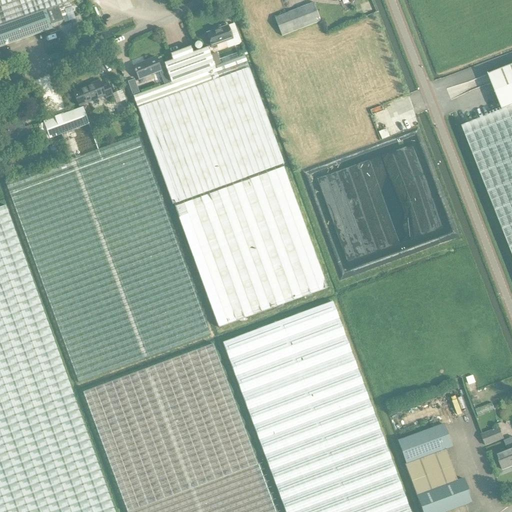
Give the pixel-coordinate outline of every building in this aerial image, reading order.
[(0,0),(0,46),(62,25),(62,24),(68,22),(65,13),(71,11),(69,3),(62,5),(74,0),(0,0)] [(314,3),(275,18),(282,37),(322,21),(314,3)] [(227,26),(206,34),(211,47),(225,42),(227,49),(241,44),(233,24),(227,26)] [(172,61),(164,64),(170,82),(214,66),(210,55),(208,48),(195,53),(193,47),(170,55),(172,61)] [(210,55),(214,66),(214,67),(220,64),(216,53),(210,55)] [(220,64),(214,67),(214,66),(170,82),(170,83),(132,96),(172,205),(173,205),(218,328),(327,288),(282,165),(283,165),(244,56),(220,64)] [(155,58),(133,67),(138,80),(161,71),(155,58)] [(511,65),(488,75),(502,111),(462,126),(511,254),(511,65)] [(160,79),(159,81),(160,85),(169,82),(167,76),(160,79)] [(134,80),(128,82),(132,95),(139,93),(134,80)] [(79,107),(105,96),(106,98),(112,96),(107,84),(101,87),(98,81),(73,92),(79,107)] [(89,125),(82,108),(43,122),(43,123),(38,125),(45,144),(50,142),(49,139),(89,125)] [(94,116),(88,118),(90,124),(96,122),(94,116)] [(30,126),(24,129),(20,118),(0,125),(0,131),(4,143),(17,138),(19,144),(35,138),(30,126)] [(5,184),(78,383),(209,335),(136,136),(5,184)] [(55,145),(49,147),(53,159),(59,157),(55,145)] [(0,511),(115,511),(4,206),(0,207),(0,511)] [(409,511),(332,302),(223,343),(285,511),(409,511)] [(274,511),(212,344),(82,393),(126,511),(274,511)] [(492,403),(475,409),(477,415),(494,408),(492,403)] [(463,479),(457,481),(445,450),(452,447),(443,424),(398,441),(406,464),(405,464),(422,511),(446,511),(472,503),(463,479)] [(499,428),(481,435),(485,446),(503,439),(499,428)] [(511,437),(504,441),(507,450),(496,454),(502,470),(511,465),(511,437)]
